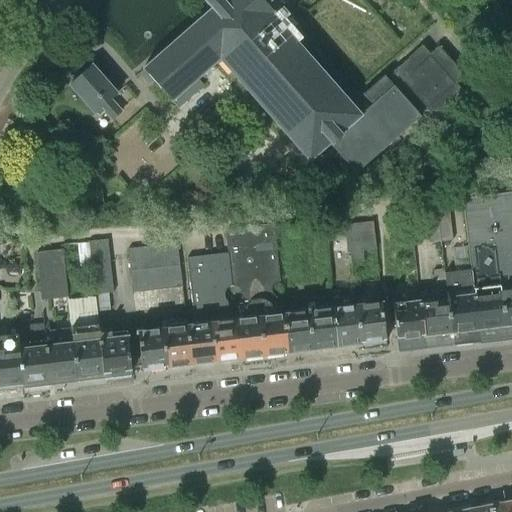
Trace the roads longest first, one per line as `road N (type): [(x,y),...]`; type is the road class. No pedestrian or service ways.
road 1 (secondary): [(511,390),(0,481)]
road 2 (secondary): [(0,505),(511,415)]
road 3 (residential): [(511,362),(0,422)]
road 4 (unknown): [(235,156),(150,100),(73,0)]
road 5 (residential): [(332,511),(511,478)]
